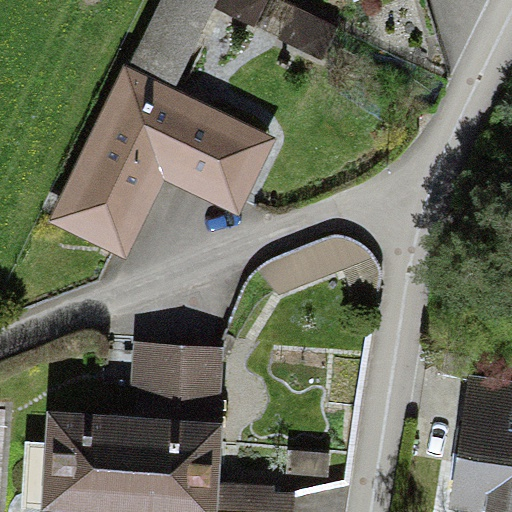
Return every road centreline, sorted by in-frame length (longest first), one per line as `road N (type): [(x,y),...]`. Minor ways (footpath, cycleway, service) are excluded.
road 1 (residential): [(0,345),(417,183)]
road 2 (residential): [(367,511),(417,183)]
road 3 (residential): [(417,183),(511,5)]
